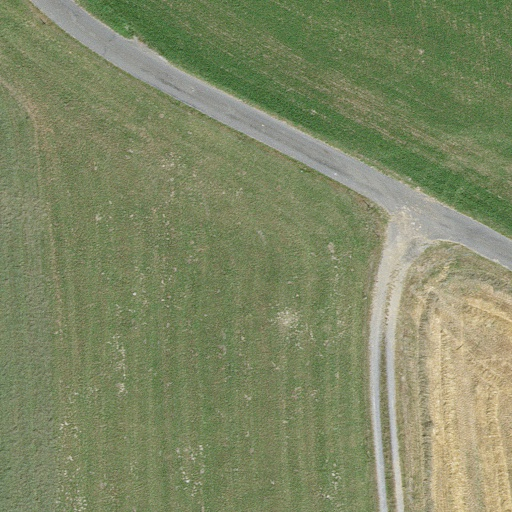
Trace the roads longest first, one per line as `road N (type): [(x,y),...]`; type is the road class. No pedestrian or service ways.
road 1 (track): [(50,0),(96,37),(511,260)]
road 2 (track): [(411,211),(377,329),(390,511)]
